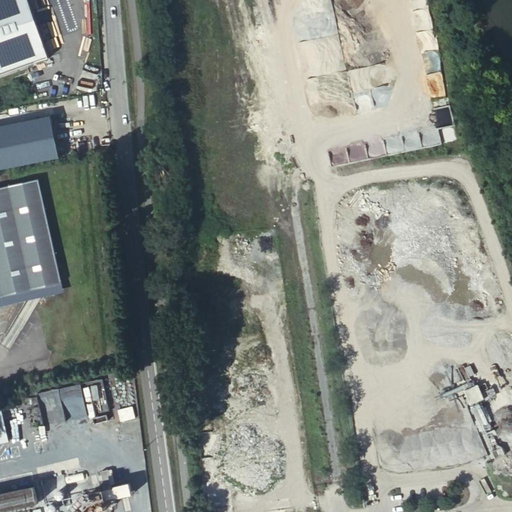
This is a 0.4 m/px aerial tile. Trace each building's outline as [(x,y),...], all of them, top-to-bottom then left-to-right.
[(32,0),(0,0),(0,78),(53,59),(32,0)] [(0,297),(58,285),(35,180),(0,187),(0,297)] [(104,382),(37,392),(42,423),(53,422),(53,419),(108,411),(104,382)] [(478,384),(464,390),(471,405),(484,399),(478,384)] [(0,442),(9,441),(2,410),(0,410),(0,442)] [(78,479),(75,468),(61,471),(64,483),(78,479)] [(64,501),(58,473),(35,478),(41,511),(61,506),(64,501)] [(0,507),(32,499),(29,483),(0,490),(0,507)] [(133,496),(132,487),(116,489),(117,498),(133,496)]
